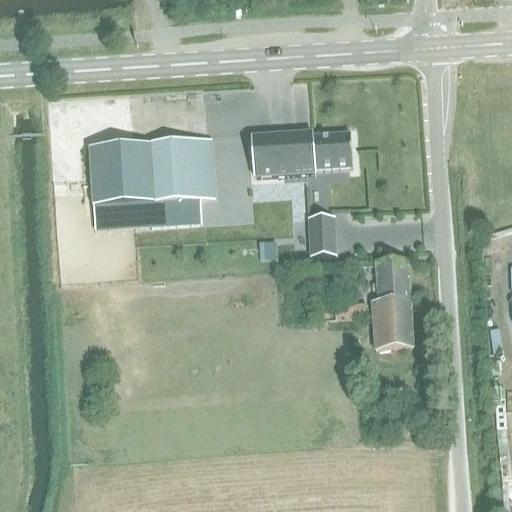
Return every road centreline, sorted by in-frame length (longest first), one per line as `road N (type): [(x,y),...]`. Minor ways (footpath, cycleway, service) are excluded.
road 1 (unclassified): [(464,511),(429,49)]
road 2 (secondary): [(0,77),(429,49)]
